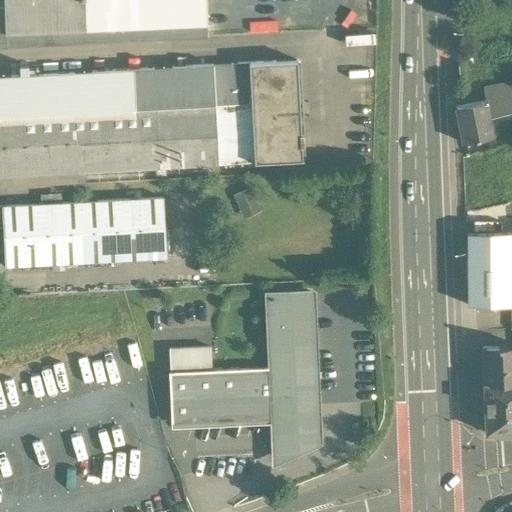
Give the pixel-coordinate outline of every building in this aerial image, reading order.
[(0,0),(0,47),(207,38),(205,0),(0,0)] [(297,60),(249,63),(252,104),(215,105),(218,165),(218,166),(302,162),(301,148),(303,147),(302,134),(301,134),(297,60)] [(249,63),(0,75),(0,116),(74,113),(215,105),(252,104),(249,63)] [(28,73),(27,65),(19,66),(20,73),(28,73)] [(504,84),(483,88),(486,100),(506,96),(504,84)] [(486,100),(455,107),(462,144),(487,139),(483,119),(511,112),(511,94),(506,96),(486,100)] [(215,105),(74,113),(77,173),(218,165),(215,105)] [(74,113),(0,116),(0,176),(77,173),(74,113)] [(263,210),(252,188),(236,196),(247,219),(263,210)] [(2,206),(1,206),(2,228),(4,266),(165,259),(163,199),(2,206)] [(467,307),(511,306),(511,234),(466,235),(467,307)] [(311,294),(268,296),(271,368),(274,418),(275,448),(293,447),(293,440),(318,439),(311,294)] [(511,346),(482,347),(483,385),(511,384),(511,346)] [(90,372),(128,370),(126,347),(89,350),(90,372)] [(167,353),(168,373),(210,371),(209,351),(167,353)] [(274,418),(271,368),(210,371),(168,373),(171,423),(274,418)] [(511,384),(483,385),(485,433),(511,430),(511,384)]
